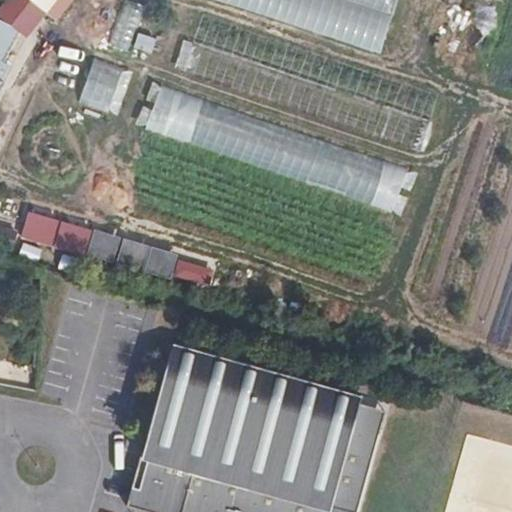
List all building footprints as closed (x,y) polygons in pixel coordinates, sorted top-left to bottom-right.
[(47,11),(33,0),(3,0),(0,5),(0,13),(28,35),(47,11)] [(33,0),(47,10),(54,0),(33,0)] [(144,6),(126,0),(123,0),(108,46),(128,53),(144,6)] [(394,16),(344,0),(216,0),(381,55),(394,16)] [(344,0),(394,16),(398,0),(344,0)] [(442,96),(206,15),(196,44),(432,125),(442,96)] [(0,80),(1,81),(8,67),(2,64),(19,30),(0,20),(0,80)] [(432,125),(196,44),(185,77),(421,158),(432,125)] [(126,68),(95,57),(79,102),(111,113),(126,68)] [(416,177),(163,86),(148,129),(400,219),(416,177)] [(60,221),(28,212),(21,238),(52,246),(60,221)] [(93,230),(61,221),(54,247),(86,255),(93,230)] [(0,244),(10,247),(15,230),(0,225),(0,244)] [(114,262),(121,238),(94,230),(87,255),(114,262)] [(142,271),(149,246),(123,238),(116,263),(142,271)] [(17,254),(38,260),(41,248),(20,242),(17,254)] [(171,279),(178,255),(152,247),(144,271),(171,279)] [(212,270),(179,260),(174,277),(207,286),(212,270)] [(174,341),(126,503),(157,511),(357,511),(381,434),(353,426),(359,403),(362,396),(174,341)] [(387,412),(359,403),(353,426),(381,434),(387,412)]
